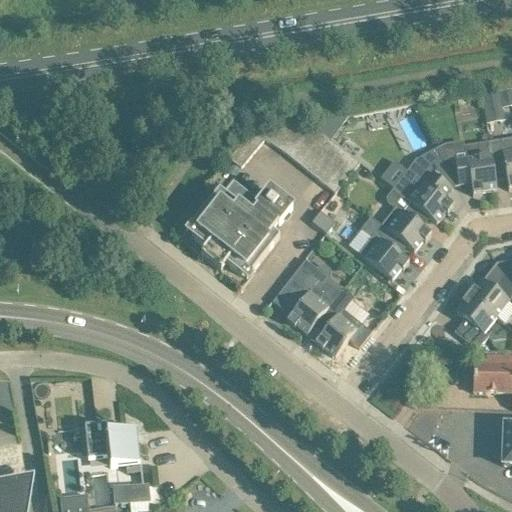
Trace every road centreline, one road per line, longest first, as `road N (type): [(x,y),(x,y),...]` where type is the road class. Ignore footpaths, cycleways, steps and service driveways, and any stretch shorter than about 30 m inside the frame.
road 1 (primary): [(0,77),(478,0)]
road 2 (tertiary): [(355,511),(196,377),(138,346),(0,317)]
road 3 (unclassified): [(269,511),(128,376),(0,360)]
road 4 (unclassified): [(121,237),(340,404)]
road 5 (residential): [(511,224),(478,229),(340,404)]
road 6 (unclassified): [(340,404),(454,495),(464,511)]
